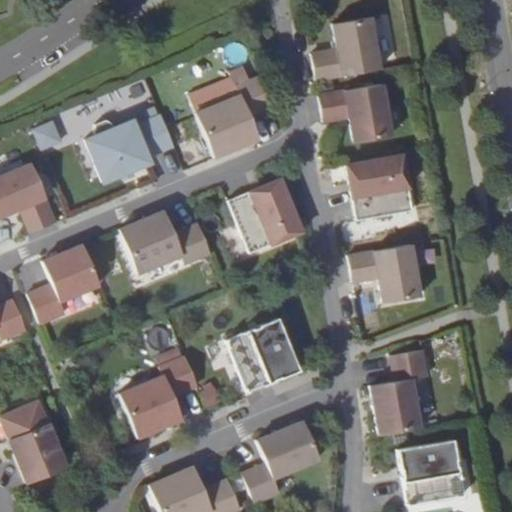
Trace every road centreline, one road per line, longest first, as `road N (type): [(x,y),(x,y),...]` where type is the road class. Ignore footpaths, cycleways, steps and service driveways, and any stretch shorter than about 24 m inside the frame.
road 1 (residential): [(0,262),(302,142)]
road 2 (residential): [(348,380),(302,142)]
road 3 (residential): [(130,465),(348,380)]
road 4 (residential): [(302,142),(277,0)]
road 5 (residential): [(359,511),(348,380)]
road 6 (residential): [(15,510),(130,465)]
